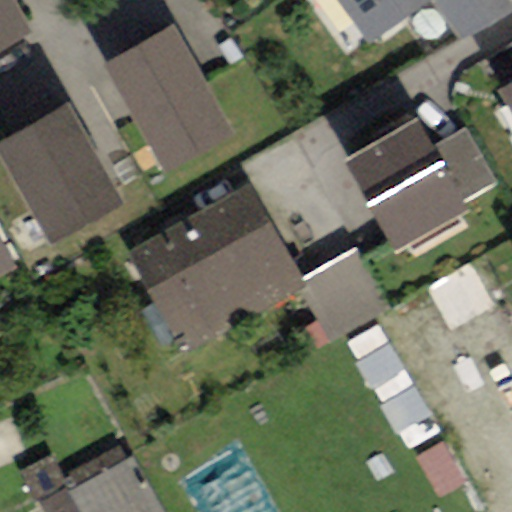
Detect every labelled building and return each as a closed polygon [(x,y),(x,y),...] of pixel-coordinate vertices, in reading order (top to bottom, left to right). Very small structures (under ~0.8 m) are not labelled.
[(12,0),(0,0),(0,50),(31,33),(12,0)] [(335,0),(369,44),(430,2),(458,41),(511,9),(505,0),(335,0)] [(103,68),(165,175),(235,135),(172,28),(103,68)] [(511,87),(500,95),(511,115),(511,87)] [(124,204),(68,107),(0,146),(0,157),(51,246),(124,204)] [(415,121),(342,163),(394,254),(467,212),(461,202),(431,148),(415,121)] [(431,148),(461,202),(494,184),(464,130),(431,148)] [(304,280),(249,182),(126,251),(182,350),(294,286),(304,280)] [(0,280),(17,271),(0,239),(0,280)] [(389,311),(356,250),(304,280),(294,286),(326,344),(389,311)] [(163,511),(133,457),(127,460),(119,447),(64,479),(50,457),(20,473),(43,511),(163,511)]
